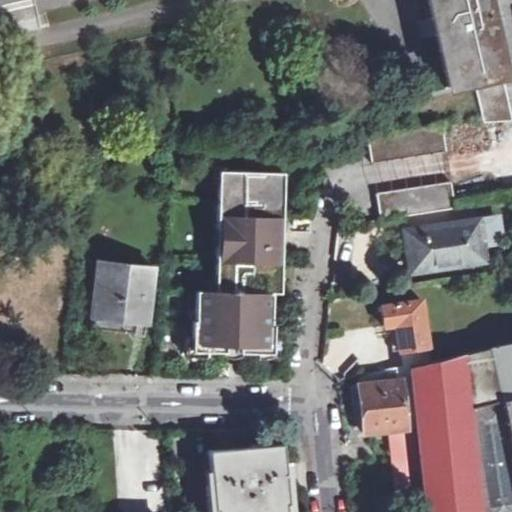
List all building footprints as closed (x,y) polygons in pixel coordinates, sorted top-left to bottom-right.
[(511,120),(511,119),(484,0),(429,0),(450,87),(474,84),(482,122),(511,120)] [(443,124),(367,137),(370,165),(447,153),(443,124)] [(166,146),(164,157),(173,158),(175,147),(166,146)] [(210,291),(198,291),(196,320),(193,320),(192,350),(270,351),(271,321),(268,321),(270,293),(278,293),(278,283),(278,261),(268,261),(269,248),(279,248),(279,221),(280,173),(220,172),(219,182),(214,182),(210,291)] [(447,182),(373,194),(377,220),(450,208),(447,182)] [(480,217),(406,229),(407,244),(408,249),(414,249),(418,269),(485,258),(480,217)] [(121,263),(98,261),(91,316),(119,319),(147,322),(153,267),(132,265),(132,262),(122,260),(121,263)] [(423,298),(381,305),(383,319),(384,326),(396,325),(400,351),(430,345),(423,298)] [(424,496),(425,511),(511,511),(511,342),(409,366),(424,496)] [(402,364),(368,373),(368,380),(368,383),(358,384),(363,433),(388,430),(390,451),(396,500),(424,496),(409,366),(409,363),(402,364)] [(213,508),(216,507),(216,511),(284,511),(284,503),(287,503),(285,483),(281,443),(207,450),(213,508)]
